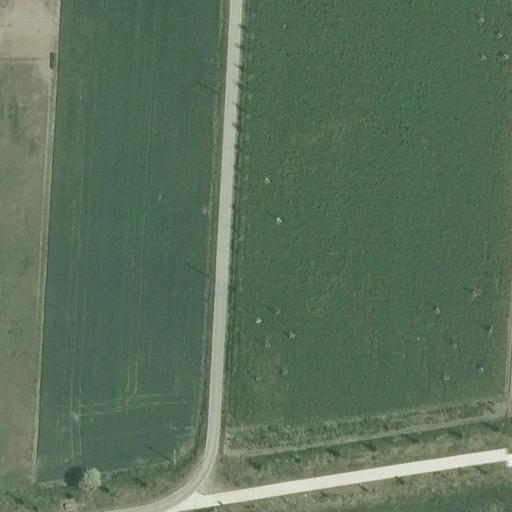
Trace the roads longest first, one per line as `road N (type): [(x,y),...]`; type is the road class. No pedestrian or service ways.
road 1 (unclassified): [(232,0),(207,456),(171,507)]
road 2 (unclassified): [(511,455),(171,507)]
